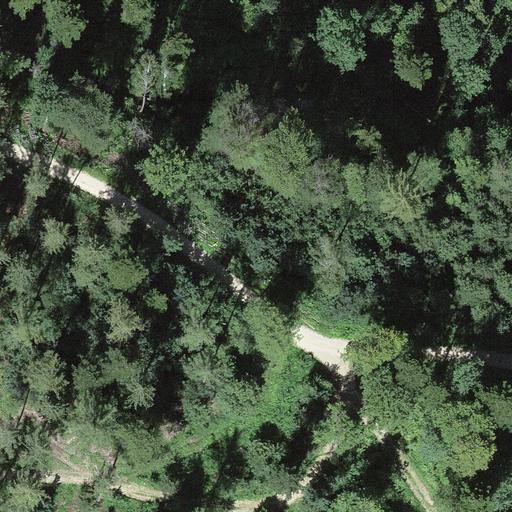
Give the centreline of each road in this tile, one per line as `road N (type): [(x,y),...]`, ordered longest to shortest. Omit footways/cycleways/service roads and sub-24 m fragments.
road 1 (track): [(0,142),(86,179),(176,233),(309,341)]
road 2 (track): [(78,474),(230,507),(290,495)]
road 3 (track): [(309,341),(511,363)]
road 4 (track): [(290,495),(328,451),(340,420),(340,384),(309,341)]
road 5 (track): [(443,511),(340,384)]
